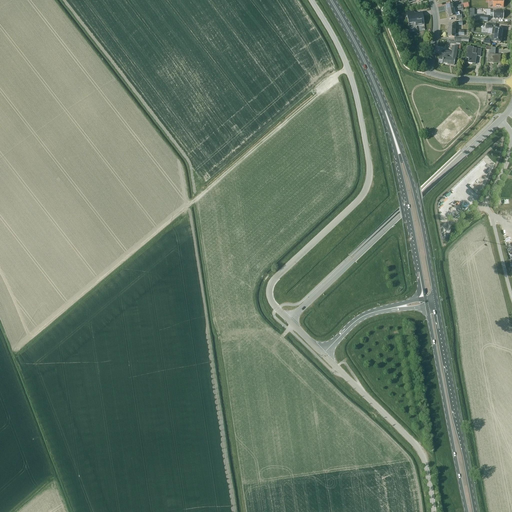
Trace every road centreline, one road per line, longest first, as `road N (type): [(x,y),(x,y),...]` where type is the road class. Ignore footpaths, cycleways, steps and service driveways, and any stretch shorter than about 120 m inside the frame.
road 1 (unclassified): [(289,320),(269,297),(272,281),(358,200),(369,176),(348,69),(311,0)]
road 2 (tertiary): [(289,320),(500,120)]
road 3 (trunk): [(435,300),(409,172),(376,87)]
road 4 (trunk): [(376,87),(426,302)]
road 5 (trunk): [(475,511),(435,300)]
road 6 (trunk): [(426,302),(466,511)]
road 7 (tertiary): [(433,511),(418,449),(323,354)]
road 8 (residential): [(511,81),(429,71),(431,0)]
road 9 (tertiary): [(426,302),(357,319),(323,354)]
